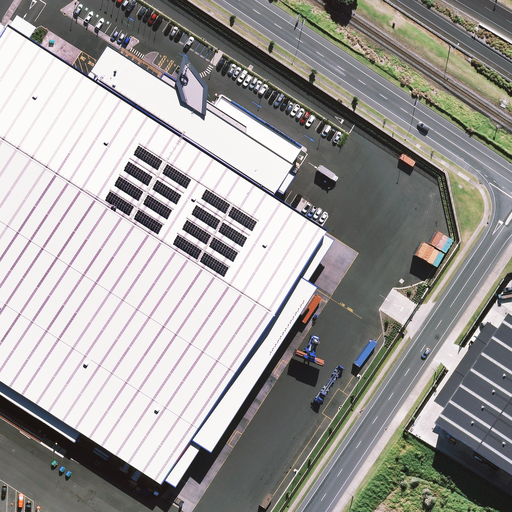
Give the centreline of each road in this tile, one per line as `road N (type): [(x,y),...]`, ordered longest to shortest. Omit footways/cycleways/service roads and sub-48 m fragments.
road 1 (tertiary): [(314,511),(511,215)]
road 2 (tertiary): [(511,183),(239,0)]
